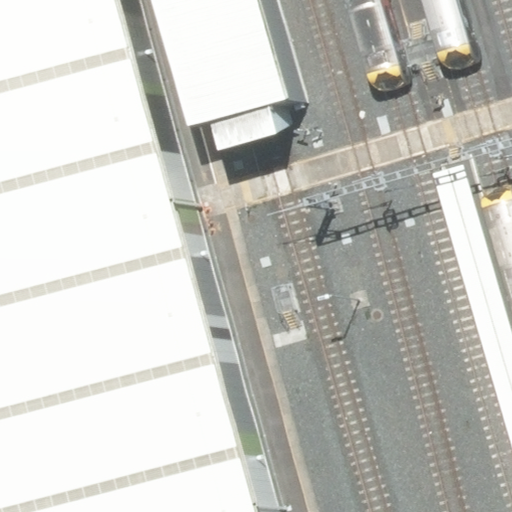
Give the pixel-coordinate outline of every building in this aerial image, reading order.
[(0,0),(0,511),(294,511),(154,0),(0,0)] [(181,0),(221,135),(236,130),(245,160),(277,151),(307,142),(299,114),(312,110),(279,0),(181,0)] [(470,0),(429,0),(449,67),(487,56),(470,0)] [(511,278),(485,189),(481,175),(444,186),(449,205),(511,416),(511,278)] [(511,278),(511,180),(485,189),(511,278)] [(505,511),(511,509),(511,416),(449,205),(417,214),(505,511)]
